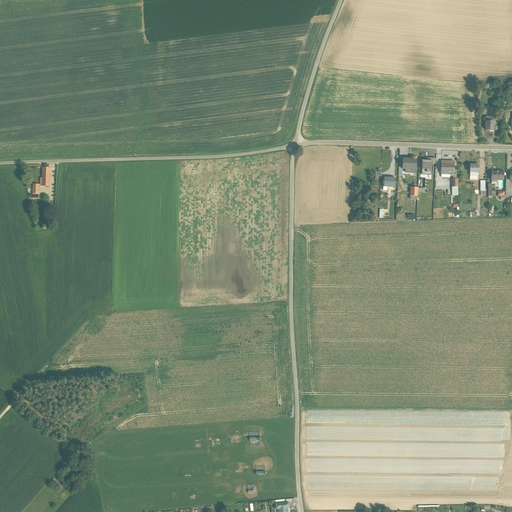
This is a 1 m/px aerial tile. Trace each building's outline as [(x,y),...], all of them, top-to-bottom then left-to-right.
[(485,122),(485,131),(493,131),(493,122),(495,122),(495,116),(489,116),(489,122),(485,122)] [(409,159),(403,159),(402,169),(405,169),(405,173),(415,174),(416,158),(411,157),(411,160),(409,160),(409,159)] [(422,161),(421,175),(431,175),(431,164),(435,165),(435,159),(432,158),(427,158),(427,161),(422,161)] [(441,161),(441,175),(453,175),(454,162),(441,161)] [(470,165),(470,176),(478,176),(478,165),(470,165)] [(49,187),(50,168),(42,168),(42,178),(40,178),(40,185),(33,184),(32,199),(38,199),(39,187),(49,187)] [(503,181),(503,172),(491,172),(491,182),(497,183),(497,181),(503,181)] [(383,187),(383,191),(387,191),(387,187),(395,188),(396,178),(383,178),(382,187),(383,187)] [(288,503),(275,504),(275,510),(278,510),(277,511),(287,511),(287,508),(289,508),(288,503)]
